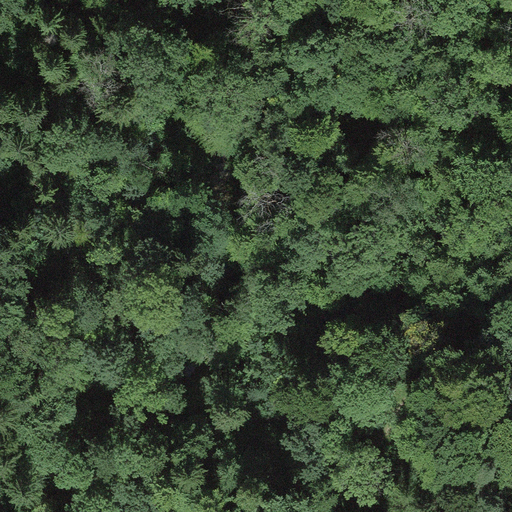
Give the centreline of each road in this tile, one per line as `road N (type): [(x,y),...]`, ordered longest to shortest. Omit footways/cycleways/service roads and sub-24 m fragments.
road 1 (track): [(368,511),(399,412),(438,363),(511,296)]
road 2 (track): [(142,0),(130,257)]
